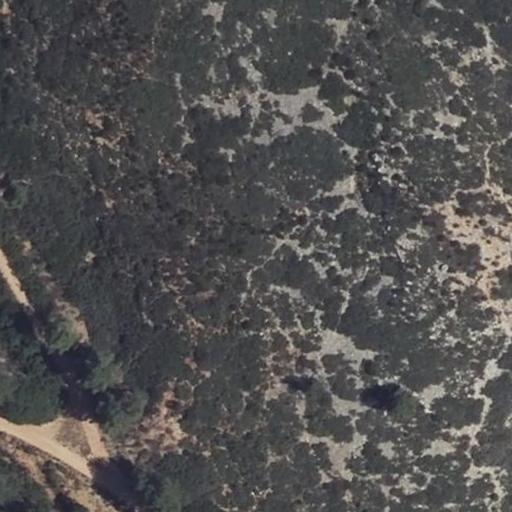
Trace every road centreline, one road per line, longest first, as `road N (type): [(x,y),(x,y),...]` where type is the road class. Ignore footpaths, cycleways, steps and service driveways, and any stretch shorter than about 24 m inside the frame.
road 1 (track): [(0,262),(81,398),(90,454),(82,478)]
road 2 (track): [(131,511),(0,425)]
